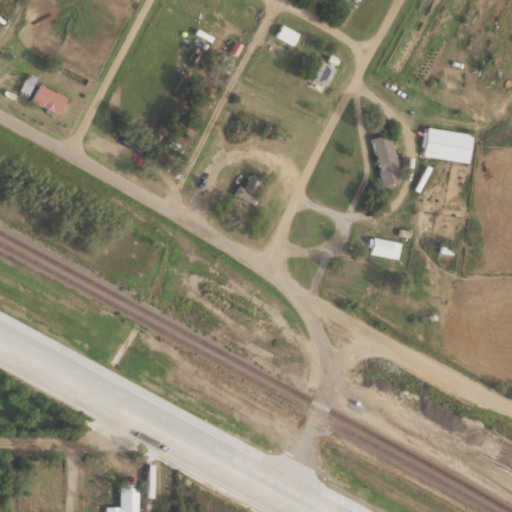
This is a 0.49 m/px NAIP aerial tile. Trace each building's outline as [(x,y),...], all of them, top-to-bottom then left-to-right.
[(194,0),(173,0),(171,7),(189,15),(194,0)] [(274,37),(293,43),(296,31),(278,25),(274,37)] [(304,83),(320,93),(335,67),(318,58),(304,83)] [(15,92),(23,97),(35,78),(26,73),(15,92)] [(65,97),(36,83),(28,100),(56,114),(65,97)] [(420,156),(466,162),(470,132),(424,126),(420,156)] [(381,184),(399,180),(387,132),(369,137),(381,184)] [(236,199),(257,197),(255,177),(246,178),(247,185),(234,186),(236,199)] [(389,219),(368,217),(367,225),(389,227),(389,219)] [(395,258),(397,241),(369,236),(366,253),(395,258)] [(136,511),(137,482),(117,482),(117,507),(104,507),(103,511),(136,511)]
